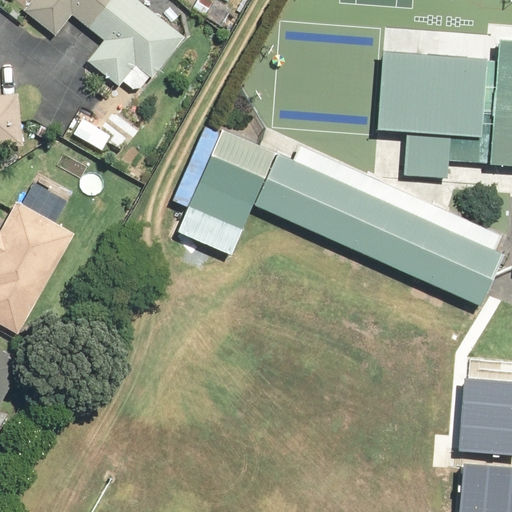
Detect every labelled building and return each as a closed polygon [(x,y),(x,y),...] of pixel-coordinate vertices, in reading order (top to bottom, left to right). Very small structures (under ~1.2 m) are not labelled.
[(185,36),(139,0),(31,0),(24,10),(56,35),(72,15),(104,41),(89,60),(121,85),(124,81),(133,88),(143,88),(185,36)] [(511,33),(498,33),(491,158),(511,159),(511,33)] [(494,52),(381,46),(376,127),(404,128),(402,172),(447,175),(448,157),(488,159),(494,52)] [(0,148),(28,146),(22,91),(0,92),(0,148)] [(501,232),(300,139),(293,155),(222,122),(186,198),(241,224),(253,199),(480,304),(505,251),(494,246),(501,232)] [(0,321),(20,332),(75,232),(18,201),(0,233),(0,321)] [(465,343),(248,245),(219,311),(436,409),(465,343)] [(0,411),(27,361),(0,346),(0,411)] [(511,379),(461,376),(456,445),(511,449),(511,379)] [(461,469),(456,511),(511,511),(511,462),(462,458),(461,469)]
